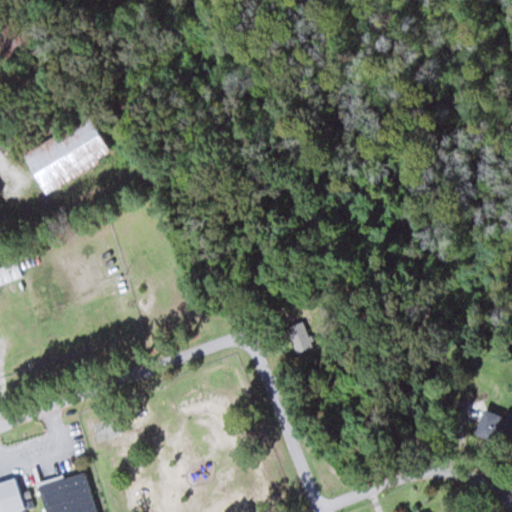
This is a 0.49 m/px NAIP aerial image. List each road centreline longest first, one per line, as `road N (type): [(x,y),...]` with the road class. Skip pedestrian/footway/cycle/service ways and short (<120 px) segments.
road 1 (residential): [(0,427),(229,344),(267,364)]
road 2 (residential): [(320,504),(421,475),(493,491),(511,505)]
road 3 (residential): [(323,511),(267,364)]
